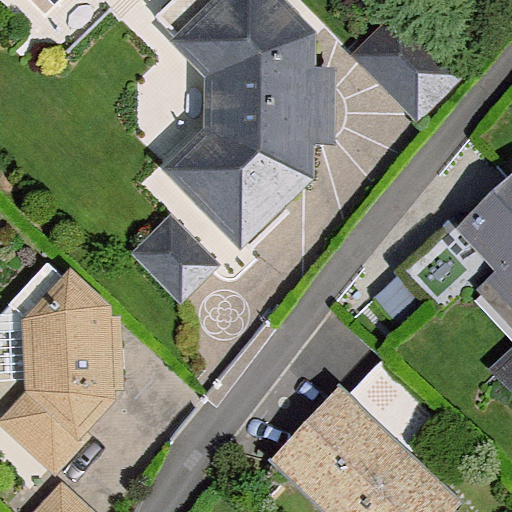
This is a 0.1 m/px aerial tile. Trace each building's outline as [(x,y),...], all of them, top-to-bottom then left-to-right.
[(157,176),(235,248),(305,182),(305,145),(325,148),(327,72),(305,71),(306,34),(272,0),(214,0),(167,46),(201,84),(202,135),(157,176)] [(409,17),(359,62),(418,126),(468,81),(409,17)] [(511,190),(460,238),(511,294),(511,362),(495,378),(511,395),(511,190)] [(173,220),(133,258),(182,309),(222,272),(173,220)] [(121,320),(79,282),(31,333),(33,389),(1,423),(57,479),(128,403),(121,320)] [(382,362),(361,394),(412,429),(433,398),(382,362)] [(462,511),(465,509),(347,398),(274,475),(313,511),(462,511)] [(92,511),(69,489),(46,511),(92,511)]
